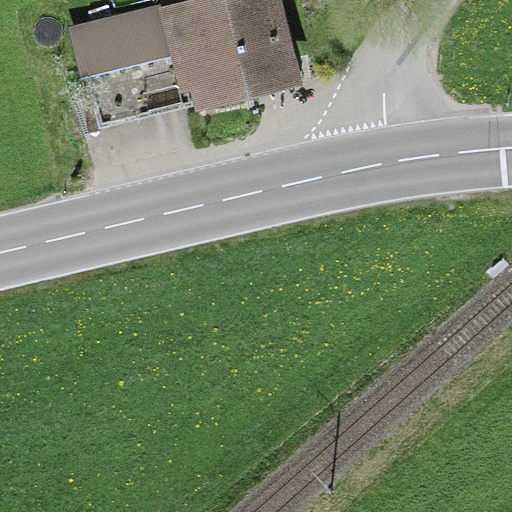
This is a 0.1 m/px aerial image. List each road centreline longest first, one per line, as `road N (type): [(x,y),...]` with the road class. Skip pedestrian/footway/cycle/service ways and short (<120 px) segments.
road 1 (primary): [(0,250),(386,164)]
road 2 (unclassified): [(386,164),(387,81),(399,49),(436,0)]
road 3 (primary): [(386,164),(511,149)]
